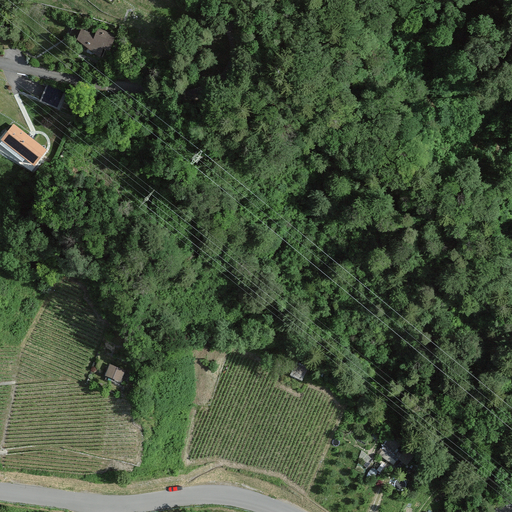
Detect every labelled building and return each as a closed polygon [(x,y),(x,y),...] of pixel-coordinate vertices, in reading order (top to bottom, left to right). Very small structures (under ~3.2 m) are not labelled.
[(97,38),(82,31),(76,46),(101,57),(104,48),(110,50),(115,38),(100,32),(97,38)] [(48,86),(42,100),(58,107),(65,93),(48,86)] [(44,150),(20,131),(10,145),(34,163),(44,150)] [(124,370),(112,365),(108,375),(120,380),(124,370)] [(404,449),(391,439),(380,453),(393,463),(404,449)]
